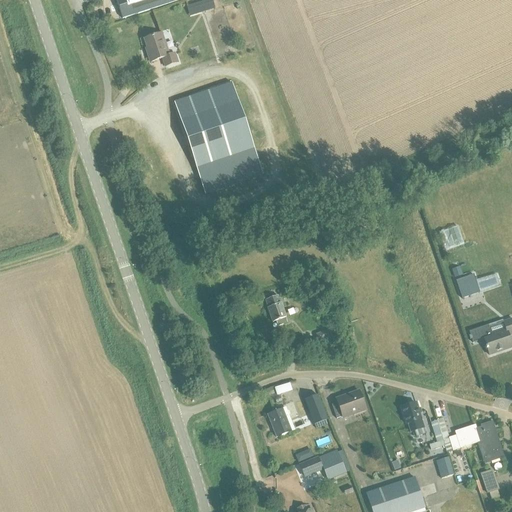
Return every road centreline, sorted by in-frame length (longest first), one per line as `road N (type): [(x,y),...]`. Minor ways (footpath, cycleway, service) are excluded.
road 1 (unclassified): [(175,416),(296,374),(358,376),(511,415)]
road 2 (tertiary): [(175,416),(77,127)]
road 3 (track): [(150,340),(120,320),(79,225),(70,181),(77,127)]
road 4 (residential): [(77,127),(110,116),(104,77),(73,0)]
road 5 (tertiary): [(77,127),(34,0)]
